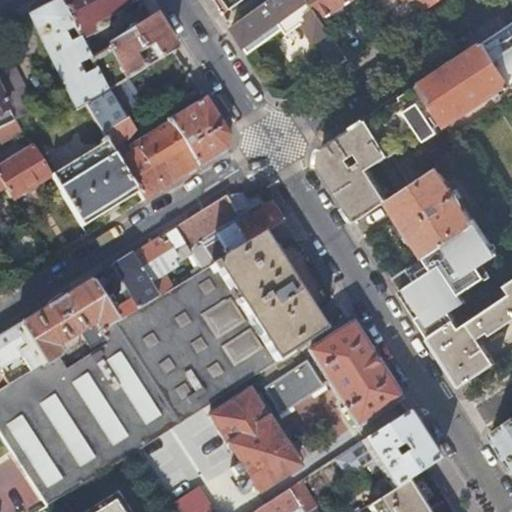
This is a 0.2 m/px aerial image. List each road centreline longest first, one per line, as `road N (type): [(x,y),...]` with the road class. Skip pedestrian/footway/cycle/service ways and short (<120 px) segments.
road 1 (residential): [(270,145),(506,511)]
road 2 (residential): [(0,310),(270,145)]
road 3 (unknown): [(422,381),(254,489),(231,484),(190,427)]
road 4 (residential): [(270,145),(491,0)]
road 5 (unknown): [(0,479),(176,366)]
road 6 (residential): [(205,40),(270,145)]
